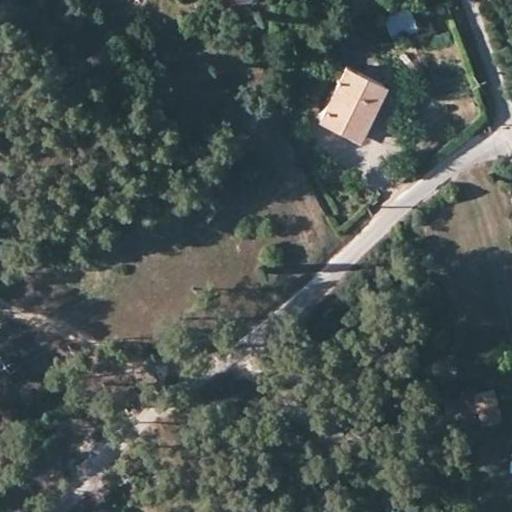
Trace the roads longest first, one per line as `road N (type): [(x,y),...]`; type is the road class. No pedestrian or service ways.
road 1 (residential): [(511,132),(420,188),(269,336),(138,419),(60,511)]
road 2 (residential): [(468,0),(511,132)]
